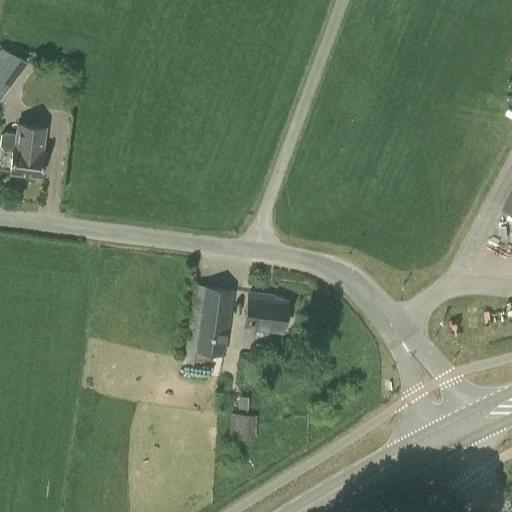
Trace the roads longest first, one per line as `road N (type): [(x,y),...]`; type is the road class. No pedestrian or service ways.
road 1 (unclassified): [(453,434),(396,330),(329,261),(0,217)]
road 2 (secondary): [(309,511),(453,434)]
